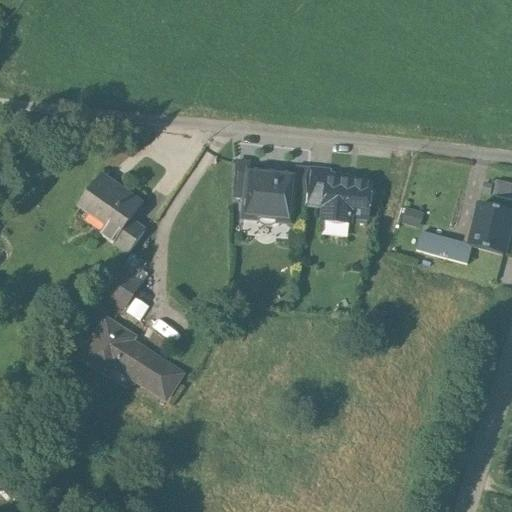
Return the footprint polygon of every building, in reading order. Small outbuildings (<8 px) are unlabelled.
[(280,176),(266,174),(266,175),(249,174),(244,221),(291,226),(296,178),(279,177),(280,176)] [(142,207),(102,178),(81,207),(96,217),(109,226),(101,237),(114,247),(142,207)] [(370,186),(343,183),(339,180),(329,178),(327,195),(321,194),(320,202),(326,203),(324,224),(350,227),(351,221),(367,222),(370,186)] [(511,187),(499,184),(495,198),(511,202),(511,187)] [(511,220),(511,217),(480,209),(469,249),(472,250),(502,258),(511,220)] [(417,227),(419,213),(404,211),(401,224),(417,227)] [(469,249),(403,231),(398,249),(467,268),(472,250),(469,249)] [(140,285),(119,271),(101,297),(123,311),(140,285)] [(134,342),(105,324),(104,325),(81,362),(98,372),(127,391),(133,382),(165,403),(181,377),(131,346),(134,342)]
